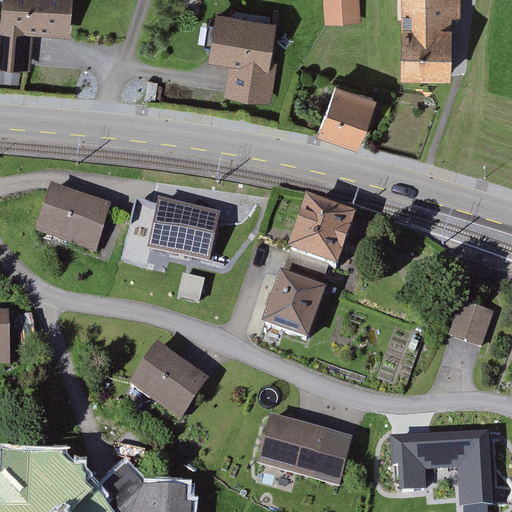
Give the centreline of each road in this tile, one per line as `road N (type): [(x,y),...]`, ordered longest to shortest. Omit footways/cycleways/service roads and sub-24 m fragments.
road 1 (residential): [(0,252),(44,295),(187,326),(360,400),(401,411),(471,402),(511,409)]
road 2 (secondary): [(511,216),(315,161),(0,120)]
